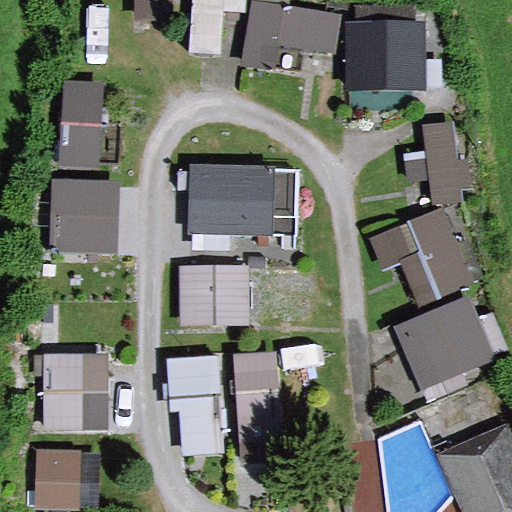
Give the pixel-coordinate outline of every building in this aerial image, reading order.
[(138,0),(138,17),(169,18),(169,0),(138,0)] [(192,0),(191,49),(222,50),(223,9),(247,10),(247,0),(192,0)] [(355,17),(344,17),(343,81),(423,83),(424,18),(414,18),(415,4),(355,3),(355,17)] [(250,4),(249,63),(277,64),(277,45),(341,47),(341,6),(250,4)] [(60,164),(103,165),(105,80),(63,79),(60,164)] [(464,117),(427,119),(432,198),(469,196),(464,117)] [(299,227),(300,164),(190,161),(189,225),(299,227)] [(121,180),(56,180),(56,250),(121,250),(121,180)] [(447,204),(371,233),(383,265),(404,257),(420,300),(477,278),(447,204)] [(183,261),(180,322),(251,325),(254,264),(183,261)] [(424,388),(499,360),(473,291),(398,318),(424,388)] [(234,350),(239,475),(282,473),(278,348),(234,350)] [(114,426),(112,349),(40,351),(42,428),(114,426)] [(226,449),(220,351),(173,354),(180,451),(226,449)] [(511,511),(511,430),(508,421),(436,452),(456,498),(462,511),(511,511)] [(37,506),(101,509),(104,448),(39,445),(37,506)]
